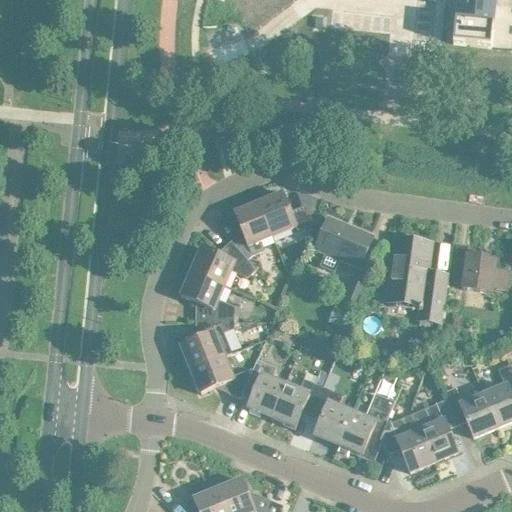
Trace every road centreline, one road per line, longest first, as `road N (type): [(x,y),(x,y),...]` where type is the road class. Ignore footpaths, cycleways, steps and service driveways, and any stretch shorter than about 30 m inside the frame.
road 1 (residential): [(151,419),(149,323),(158,275),(181,224),(207,197),(283,170),(342,196),(511,220)]
road 2 (tertiary): [(83,413),(123,0)]
road 3 (tertiary): [(89,0),(51,410)]
road 4 (residential): [(151,419),(378,504),(440,510),(511,487)]
